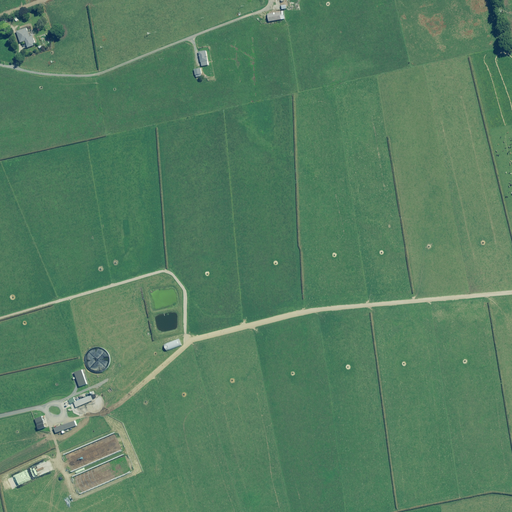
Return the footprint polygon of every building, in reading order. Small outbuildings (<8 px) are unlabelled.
[(284,19),(283,11),(268,14),(269,22),(284,19)] [(34,43),(36,43),(33,36),(32,36),(31,32),(29,33),(27,28),(17,32),(21,43),(26,41),(28,48),(35,45),(34,43)] [(202,66),(208,65),(208,61),(207,50),(199,51),(201,62),(202,66)] [(201,68),(194,70),(195,75),(196,75),(196,78),(203,76),(201,68)] [(181,345),(179,339),(164,344),(167,351),(181,345)] [(87,384),(83,370),(76,373),(80,386),(87,384)] [(70,404),(74,403),(76,408),(93,401),(91,396),(76,402),(74,398),(69,400),(70,404)] [(45,427),(42,417),(36,419),(39,430),(45,427)] [(76,426),(75,421),(54,429),(56,433),(76,426)]
